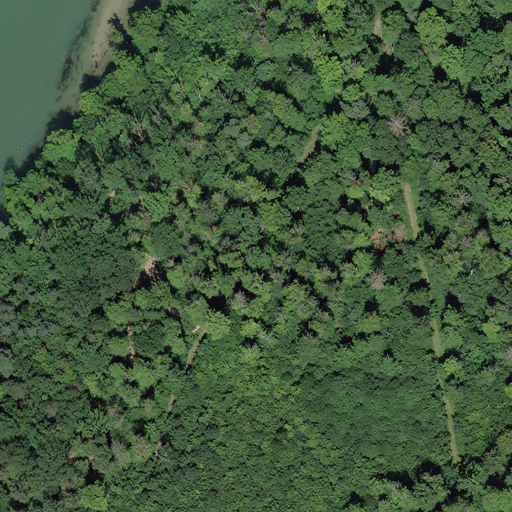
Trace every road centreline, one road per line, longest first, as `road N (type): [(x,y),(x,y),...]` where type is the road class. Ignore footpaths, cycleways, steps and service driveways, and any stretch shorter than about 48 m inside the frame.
road 1 (track): [(161,511),(158,462),(182,379),(393,0)]
road 2 (track): [(461,511),(383,15)]
